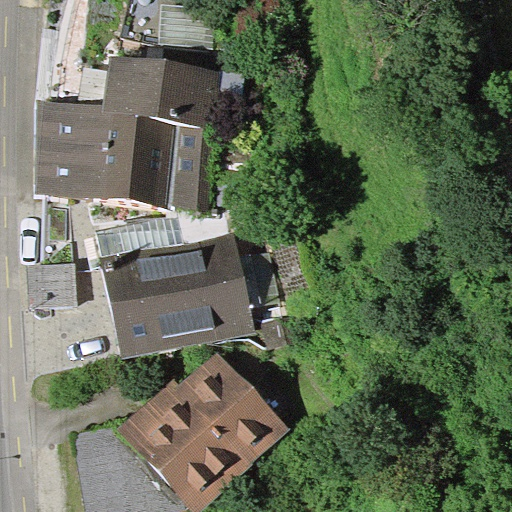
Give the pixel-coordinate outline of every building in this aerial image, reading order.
[(213,7),(161,4),(159,42),(211,45),(213,7)] [(221,69),(109,59),(108,71),(105,106),(78,103),(41,100),(33,196),(171,208),(208,211),(221,69)] [(85,67),(78,103),(105,106),(108,71),(85,67)] [(181,241),(177,218),(97,233),(102,257),(181,241)] [(181,241),(102,257),(122,358),(255,333),(235,231),(181,241)] [(76,264),(27,265),(30,308),(78,307),(76,264)] [(175,379),(118,430),(191,509),(193,511),(199,511),(290,429),(218,350),(180,385),(175,379)] [(87,511),(173,511),(191,509),(118,430),(114,427),(75,435),(87,511)]
